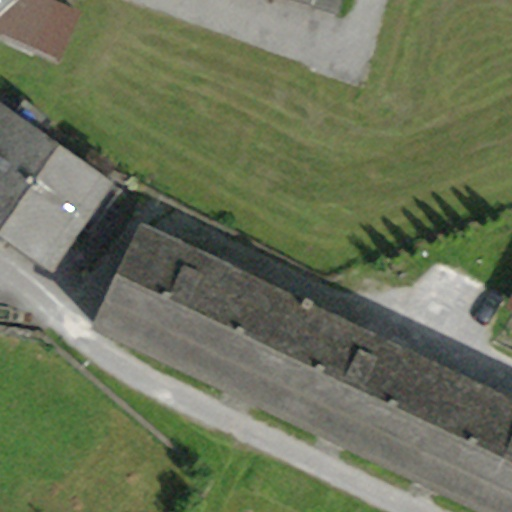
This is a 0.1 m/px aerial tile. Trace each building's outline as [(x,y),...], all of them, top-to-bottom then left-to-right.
[(0,37),(33,52),(54,3),(54,2),(49,0),(7,0),(6,2),(0,7),(0,37)] [(286,0),(338,16),(342,0),(286,0)] [(54,3),(33,52),(57,63),(79,14),(54,3)] [(0,114),(0,229),(2,230),(58,153),(0,114)] [(77,220),(93,231),(119,196),(103,184),(114,169),(92,155),(81,170),(58,153),(2,230),(46,262),(77,220)] [(204,261),(145,233),(98,329),(484,511),(511,511),(511,406),(375,342),(311,312),(314,306),(308,303),(305,309),(204,261)]
